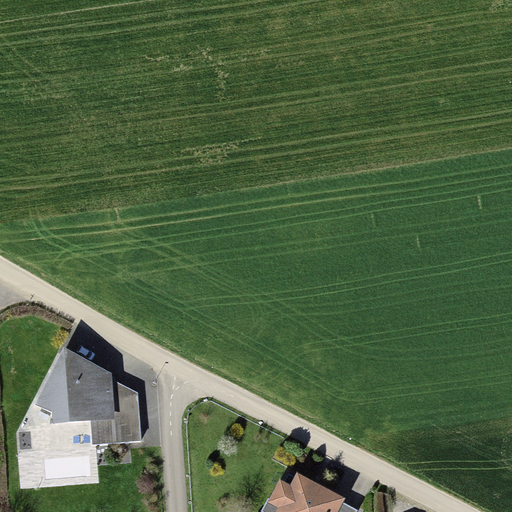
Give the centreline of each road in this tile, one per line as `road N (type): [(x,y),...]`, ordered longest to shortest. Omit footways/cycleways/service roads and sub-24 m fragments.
road 1 (residential): [(449,511),(168,360)]
road 2 (residential): [(168,360),(0,269)]
road 3 (residential): [(179,511),(168,360)]
